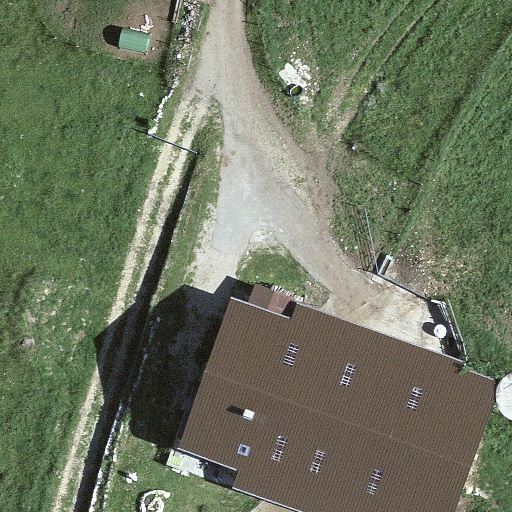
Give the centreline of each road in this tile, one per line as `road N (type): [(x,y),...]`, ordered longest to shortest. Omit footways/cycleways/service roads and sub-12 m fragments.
road 1 (track): [(229,38),(148,220),(56,511)]
road 2 (unclassified): [(230,0),(233,80),(245,119),(297,226),(339,282)]
